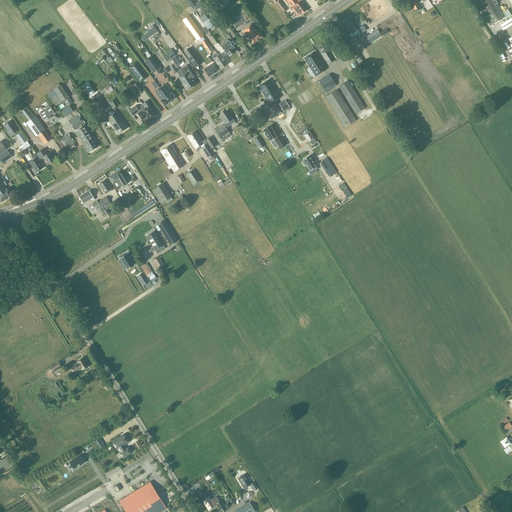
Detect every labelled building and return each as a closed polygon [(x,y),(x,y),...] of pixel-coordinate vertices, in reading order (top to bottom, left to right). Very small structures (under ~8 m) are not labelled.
[(192,0),(191,0),(189,3),(195,11),(200,7),(197,4),(196,5),(195,4),(192,0)] [(214,0),(221,8),(222,8),(223,9),(224,8),(223,7),(230,1),(229,0),(214,0)] [(286,0),(292,8),(291,8),(297,16),(302,12),(302,13),(306,10),(299,2),(302,0),(286,0)] [(474,0),(475,1),(480,9),(483,14),(485,13),(487,16),(485,17),(490,26),(498,21),(504,17),(505,20),(511,16),(507,9),(503,12),(494,0),(474,0)] [(277,3),(284,12),(287,10),(279,1),(277,3)] [(415,1),(408,6),(411,10),(413,8),(415,12),(420,8),(421,8),(422,7),(421,4),(419,6),(415,1)] [(237,28),(246,21),(246,20),(252,16),(247,10),(246,11),(243,7),(238,11),(239,12),(230,19),(237,28)] [(199,18),(206,15),(203,8),(196,11),(199,18)] [(197,41),(202,37),(204,36),(189,15),(182,20),(197,41)] [(213,16),(203,23),(208,29),(217,22),(213,16)] [(345,30),(349,35),(357,29),(354,24),(352,21),(353,20),(351,18),(350,18),(349,17),(341,23),(346,29),(345,30)] [(252,24),(243,30),(249,38),(253,44),(262,37),(259,32),(262,30),(260,28),(257,30),(252,24)] [(148,39),(157,31),(154,27),(142,37),(143,38),(141,39),(143,42),(144,41),(145,41),(147,39),(148,39)] [(377,29),(364,38),(369,44),(381,36),(377,29)] [(360,42),(355,38),(352,41),(356,46),(360,42)] [(222,46),(226,52),(227,52),(229,55),(235,51),(233,48),(229,41),(228,39),(224,42),(225,44),(222,46)] [(205,40),(201,42),(209,54),(213,51),(207,41),(205,40)] [(202,63),(190,47),(184,52),(196,68),(202,63)] [(328,48),(320,53),(328,65),(335,60),(328,48)] [(109,58),(103,49),(100,51),(106,60),(109,58)] [(169,52),(170,53),(164,58),(167,62),(176,55),(173,51),(172,50),(169,52)] [(315,76),(326,70),(315,51),(304,58),(315,76)] [(352,54),(358,63),(363,60),(357,51),(352,54)] [(216,53),(212,56),(215,60),(221,69),(228,64),(222,55),(219,57),(216,53)] [(145,61),(147,64),(153,73),(160,68),(151,56),(145,61)] [(111,57),(109,58),(106,60),(110,65),(114,62),(111,57)] [(350,64),(355,71),(359,68),(354,61),(350,64)] [(135,75),(141,71),(135,63),(129,67),(135,75)] [(170,67),(174,74),(178,71),(176,69),(178,68),(175,63),(170,67)] [(204,70),(209,77),(218,70),(214,63),(204,70)] [(184,75),(179,78),(187,90),(196,84),(192,79),(195,78),(191,72),(186,65),(180,70),(184,75)] [(322,86),(326,92),(336,86),(329,74),(322,79),(325,84),(322,86)] [(270,104),(280,97),(269,80),(259,86),(270,104)] [(356,114),(365,108),(348,81),(340,86),(356,114)] [(95,92),(88,82),(82,86),(89,97),(95,92)] [(133,85),(139,93),(144,90),(137,82),(133,85)] [(373,89),(369,82),(363,85),(367,92),(373,89)] [(56,106),(69,97),(61,85),(60,86),(58,84),(53,87),(55,89),(48,93),(56,106)] [(108,94),(114,90),(110,85),(104,89),(108,94)] [(165,85),(155,92),(162,100),(161,101),(165,106),(176,98),(172,92),(171,93),(165,85)] [(179,88),(185,99),(188,97),(182,86),(179,88)] [(337,90),(326,97),(345,128),(353,122),(356,121),(340,94),(337,90)] [(113,94),(107,97),(113,109),(119,106),(113,94)] [(108,108),(100,97),(92,102),(100,113),(108,108)] [(146,108),(152,117),(157,114),(150,105),(151,105),(148,100),(142,104),(145,108),(146,108)] [(285,100),(279,104),(284,111),(290,107),(285,100)] [(138,107),(136,105),(129,110),(133,116),(140,111),(138,113),(142,120),(146,118),(148,121),(152,117),(146,108),(145,108),(142,104),(138,107)] [(278,104),(274,107),(278,113),(282,111),(278,104)] [(52,117),(51,115),(56,112),(51,106),(46,110),(41,113),(45,119),(49,117),(50,119),(52,117)] [(62,110),(66,117),(72,112),(68,106),(62,110)] [(26,123),(36,137),(38,135),(44,144),(52,139),(36,116),(33,118),(26,108),(22,111),(29,121),(26,123)] [(233,119),(227,110),(220,115),(226,124),(230,121),(232,123),(235,121),(233,119)] [(106,123),(109,121),(118,134),(128,127),(117,111),(104,119),(106,123)] [(75,130),(76,132),(89,153),(99,146),(87,127),(84,124),(85,123),(79,113),(68,120),(74,130),(75,130)] [(14,126),(11,121),(8,123),(4,125),(8,130),(11,135),(15,133),(18,131),(14,126)] [(224,124),(215,130),(223,142),(232,135),(224,124)] [(270,125),(262,130),(268,140),(273,137),(274,139),(274,140),(279,149),(285,145),(279,136),(276,137),(276,136),(276,135),(270,125)] [(196,149),(204,144),(195,131),(188,136),(196,149)] [(309,142),(314,139),(309,131),(303,134),(309,142)] [(27,141),(22,132),(16,136),(22,144),(27,141)] [(65,147),(74,141),(69,134),(60,139),(65,147)] [(266,150),(257,135),(253,137),(260,148),(260,149),(262,152),(266,150)] [(206,140),(211,149),(216,146),(213,142),(214,141),(211,137),(206,140)] [(26,149),(30,146),(29,144),(28,142),(23,145),(19,147),(20,150),(22,152),(26,149)] [(71,151),(77,147),(74,143),(68,147),(71,151)] [(174,172),(185,165),(171,144),(161,151),(174,172)] [(207,144),(202,147),(209,159),(214,155),(207,144)] [(41,159),(43,157),(49,164),(55,160),(53,156),(54,156),(51,151),(48,153),(44,148),(37,153),(41,159)] [(7,150),(0,155),(0,157),(4,163),(12,157),(7,150)] [(326,171),(333,166),(324,152),(316,157),(326,171)] [(31,156),(33,160),(30,162),(37,172),(43,168),(39,160),(40,159),(36,153),(31,156)] [(27,154),(22,157),(26,163),(30,159),(27,154)] [(303,161),(302,162),(305,166),(306,165),(310,171),(308,172),(311,176),(316,172),(316,171),(318,169),(316,167),(317,167),(309,156),(303,160),(303,161)] [(158,165),(164,162),(162,157),(155,161),(158,165)] [(202,181),(194,169),(186,174),(194,186),(202,181)] [(120,171),(109,177),(114,185),(117,190),(121,187),(127,183),(127,182),(128,181),(126,178),(125,179),(120,171)] [(179,173),(175,176),(180,184),(185,181),(179,173)] [(285,177),(289,185),(294,182),(293,179),(294,178),(292,174),(285,177)] [(0,200),(1,203),(12,195),(0,177),(0,200)] [(105,194),(112,190),(105,180),(99,184),(105,194)] [(347,198),(351,195),(344,183),(339,186),(347,198)] [(161,204),(172,197),(163,184),(152,191),(161,204)] [(95,200),(93,197),(89,191),(80,197),(83,203),(90,199),(92,202),(95,200)] [(130,192),(122,195),(125,202),(133,199),(130,192)] [(182,195),(165,206),(168,212),(176,207),(177,208),(178,207),(178,206),(185,201),(182,195)] [(100,202),(99,202),(106,215),(108,214),(106,210),(108,209),(105,205),(110,202),(106,197),(99,201),(100,202)] [(106,215),(99,202),(98,203),(97,201),(92,204),(96,212),(100,209),(104,216),(106,215)] [(165,220),(158,224),(161,230),(171,245),(178,241),(165,220)] [(154,231),(147,236),(155,250),(163,245),(154,231)] [(120,258),(120,259),(119,260),(125,270),(126,268),(126,269),(127,269),(134,265),(134,264),(127,254),(120,258)] [(158,256),(153,258),(156,266),(162,263),(158,256)] [(141,267),(148,278),(154,275),(152,272),(147,263),(141,267)] [(137,276),(139,279),(143,286),(149,282),(144,275),(143,273),(137,276)] [(78,362),(70,367),(75,374),(82,369),(83,370),(88,367),(83,358),(78,361),(78,362)] [(58,369),(54,364),(49,367),(52,373),(58,369)] [(511,431),(511,426),(509,422),(501,428),(506,435),(511,431)] [(123,458),(131,453),(127,448),(125,449),(123,446),(128,442),(124,435),(118,438),(118,437),(112,441),(118,450),(119,449),(121,451),(120,452),(123,458)] [(74,468),(78,466),(80,465),(84,462),(80,455),(69,461),(74,468)] [(244,489),(250,485),(253,491),(259,488),(255,482),(251,484),(245,474),(238,479),(244,489)] [(161,511),(166,509),(150,482),(120,501),(126,511),(161,511)] [(89,508),(107,498),(100,486),(62,508),(64,511),(66,511),(71,511),(73,511),(83,511),(90,509),(89,508)] [(217,496),(211,500),(209,497),(203,501),(209,510),(215,506),(215,505),(216,504),(220,510),(216,511),(224,511),(227,510),(226,510),(227,509),(224,504),(223,505),(221,501),(220,501),(217,496)]
